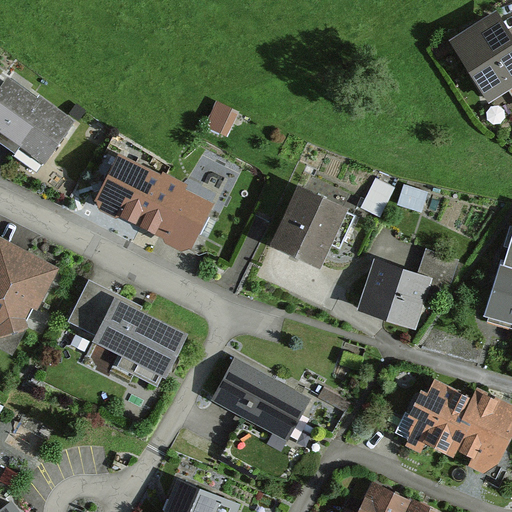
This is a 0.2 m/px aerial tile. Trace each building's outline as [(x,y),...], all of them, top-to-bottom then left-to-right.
[(511,37),(497,14),(448,45),(487,107),(509,93),(511,97),(511,37)] [(76,130),(12,85),(0,101),(0,132),(50,167),(76,130)] [(234,114),(217,106),(208,126),(225,134),(234,114)] [(144,226),(165,185),(120,162),(99,203),(144,226)] [(190,248),(210,208),(165,185),(144,226),(190,248)] [(349,212),(298,190),(270,252),(322,274),(349,212)] [(62,274),(4,243),(0,249),(0,351),(16,360),(62,274)] [(511,252),(494,317),(511,322),(511,252)] [(433,281),(375,262),(358,314),(416,333),(433,281)] [(143,308),(89,281),(68,323),(96,337),(92,345),(169,383),(191,338),(140,314),(143,308)] [(312,401),(236,358),(211,404),(288,445),(293,435),(312,401)] [(462,428),(472,406),(436,388),(412,439),(453,458),(456,451),(466,430),(462,428)] [(511,412),(477,395),(472,406),(462,428),(466,430),(456,451),(494,469),(511,430),(511,412)] [(167,511),(235,511),(238,506),(180,482),(167,511)] [(406,511),(409,507),(373,490),(361,511),(406,511)]
